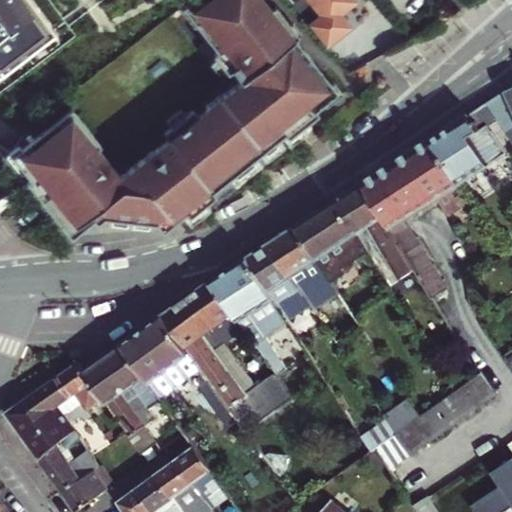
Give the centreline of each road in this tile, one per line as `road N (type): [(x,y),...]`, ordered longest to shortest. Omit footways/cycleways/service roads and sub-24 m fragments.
road 1 (tertiary): [(230,237),(367,150),(511,34)]
road 2 (residential): [(15,326),(72,330),(123,315),(230,237)]
road 3 (tertiary): [(25,278),(128,271),(230,237)]
